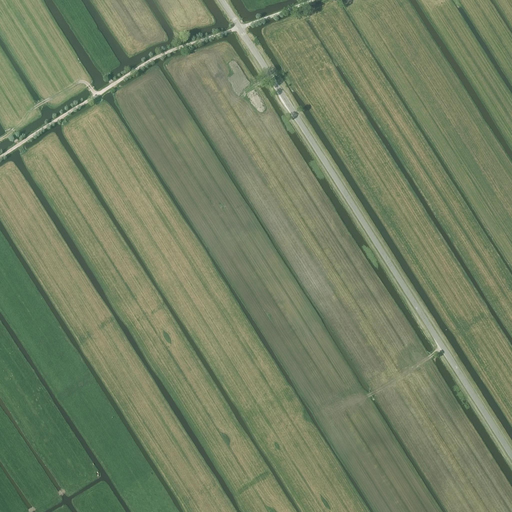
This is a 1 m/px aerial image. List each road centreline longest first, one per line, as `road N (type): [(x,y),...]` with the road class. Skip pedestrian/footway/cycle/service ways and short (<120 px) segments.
road 1 (unclassified): [(511,457),(220,0)]
road 2 (track): [(0,157),(155,57),(314,0)]
